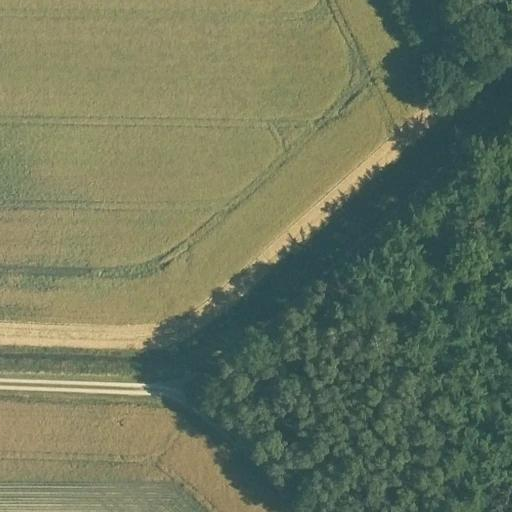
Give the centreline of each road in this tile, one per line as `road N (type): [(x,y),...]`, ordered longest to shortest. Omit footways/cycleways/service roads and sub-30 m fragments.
road 1 (track): [(511,96),(212,354),(172,377),(0,375)]
road 2 (track): [(172,377),(328,511)]
